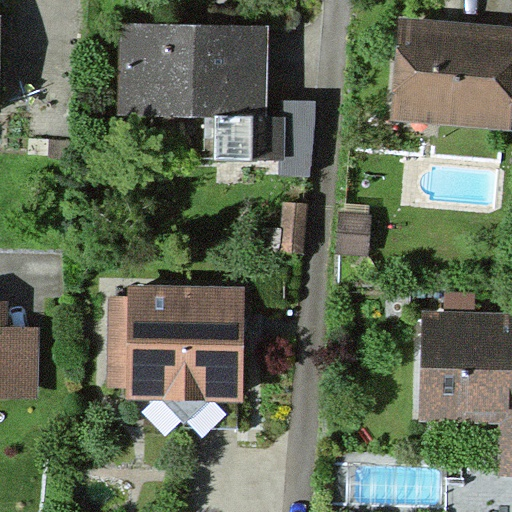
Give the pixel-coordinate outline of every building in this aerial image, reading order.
[(511,32),(399,23),(391,125),(511,134),(511,32)] [(268,33),(119,30),(117,117),(167,118),(266,120),(268,33)] [(266,120),(167,118),(166,165),(281,168),(281,178),(314,178),(315,102),(279,101),(279,121),(266,120)] [(246,291),(125,289),(124,299),(107,299),(106,391),(123,392),(123,404),(244,406),(246,291)] [(0,308),(0,404),(37,406),(38,332),(7,332),(7,309),(0,308)] [(511,314),(421,314),(419,424),(502,425),(501,479),(511,478),(511,314)]
